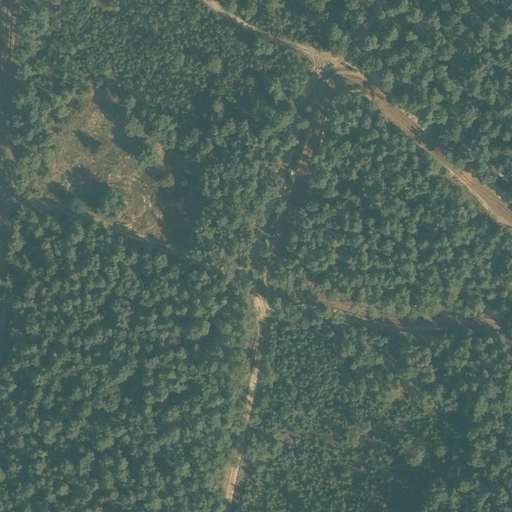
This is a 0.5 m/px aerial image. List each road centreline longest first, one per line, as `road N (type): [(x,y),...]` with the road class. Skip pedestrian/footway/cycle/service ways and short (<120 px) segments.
road 1 (track): [(264,280),(0,194)]
road 2 (track): [(205,0),(247,29),(321,55),(353,41),(382,0)]
road 3 (track): [(11,0),(0,154)]
